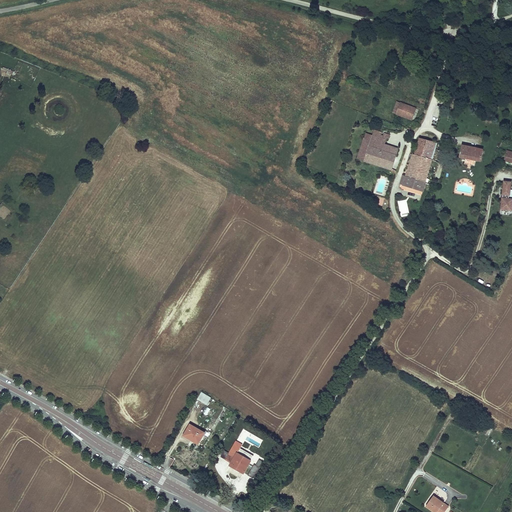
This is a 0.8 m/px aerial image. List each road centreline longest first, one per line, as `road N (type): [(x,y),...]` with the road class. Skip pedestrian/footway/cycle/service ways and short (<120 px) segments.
road 1 (primary): [(237,511),(0,377)]
road 2 (primary): [(0,387),(197,511)]
road 3 (unclassified): [(511,15),(429,31),(289,0)]
